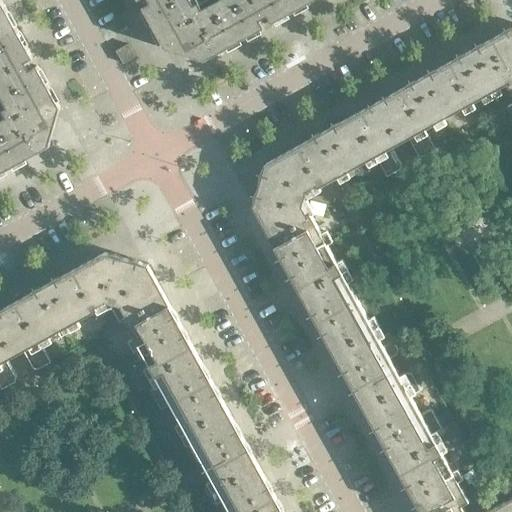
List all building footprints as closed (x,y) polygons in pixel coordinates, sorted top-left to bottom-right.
[(0,0),(0,38),(17,29),(1,0),(0,0)] [(200,2),(198,0),(138,0),(154,28),(200,2)] [(222,0),(203,0),(200,2),(154,28),(166,50),(167,49),(166,49),(204,59),(203,60),(244,38),(222,0)] [(291,12),(284,0),(222,0),(244,38),(291,12)] [(284,0),(291,12),(312,0),(284,0)] [(511,80),(511,26),(470,50),(493,91),(507,83),(511,80)] [(49,86),(17,29),(0,38),(0,106),(3,111),(49,86)] [(116,51),(124,63),(135,57),(128,44),(116,51)] [(493,91),(470,50),(423,76),(446,117),(493,91)] [(425,128),(443,119),(446,117),(423,76),(377,102),(324,131),(346,172),(375,156),(387,177),(400,170),(402,164),(392,147),(398,144),(408,138),(418,155),(423,157),(437,150),(425,128)] [(49,145),(60,108),(61,108),(49,86),(3,111),(0,112),(0,149),(10,167),(50,145),(50,144),(49,145)] [(346,172),(324,131),(265,163),(259,185),(304,198),(306,191),(316,185),(318,188),(346,172)] [(0,172),(10,167),(0,149),(0,172)] [(328,245),(310,213),(308,215),(302,205),(304,198),(259,185),(253,206),(287,268),(328,245)] [(369,295),(358,275),(347,280),(328,245),(287,268),(318,324),(359,301),(369,295)] [(113,303),(126,258),(104,252),(46,284),(69,325),(98,309),(96,306),(106,301),(113,303)] [(181,325),(148,264),(126,258),(113,303),(120,305),(126,315),(123,317),(140,348),(181,325)] [(40,341),(68,325),(69,325),(46,284),(0,309),(0,386),(2,390),(15,382),(17,377),(7,359),(15,355),(23,350),(33,368),(38,370),(52,362),(40,341)] [(397,369),(390,358),(397,354),(399,349),(389,332),(379,337),(359,301),(318,324),(356,393),(380,437),(421,414),(411,396),(422,390),(412,373),(407,371),(400,375),(397,369)] [(212,381),(181,325),(140,348),(160,384),(150,389),(161,410),(171,404),(212,381)] [(250,450),(245,440),(212,381),(171,404),(191,441),(181,446),(190,464),(196,465),(203,461),(209,473),(212,478),(205,482),(204,488),(213,505),(224,499),(230,511),(242,511),(275,494),(250,450)] [(452,470),(432,434),(443,428),(432,408),(421,414),(380,437),(411,492),(452,470)] [(464,511),(461,505),(469,501),(452,470),(411,492),(421,511),(464,511)] [(284,511),(275,494),(242,511),(284,511)] [(511,511),(511,498),(486,511),(511,511)]
